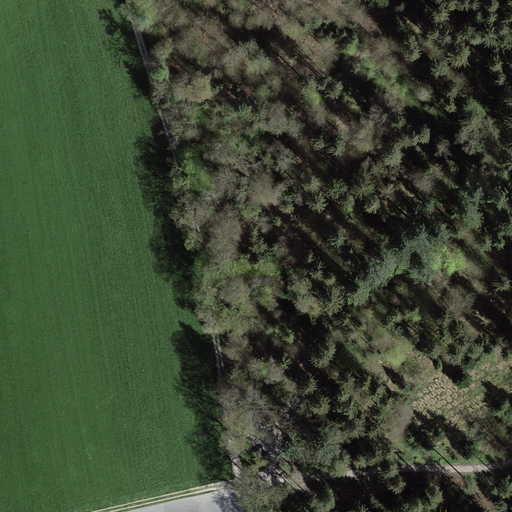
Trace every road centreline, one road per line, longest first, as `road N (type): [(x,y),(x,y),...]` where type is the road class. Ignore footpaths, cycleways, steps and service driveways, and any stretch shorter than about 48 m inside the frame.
road 1 (track): [(103,511),(241,480),(129,0)]
road 2 (track): [(511,186),(436,207),(379,247),(311,336),(265,476),(241,480),(224,511)]
road 3 (track): [(265,476),(511,462)]
